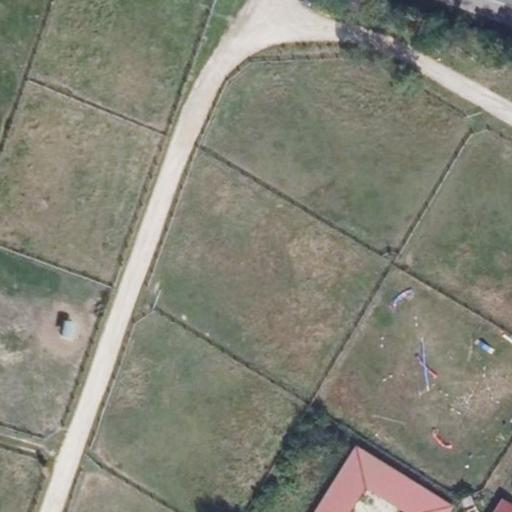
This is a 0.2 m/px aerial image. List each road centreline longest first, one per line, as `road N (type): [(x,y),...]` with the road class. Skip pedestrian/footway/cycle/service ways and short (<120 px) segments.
road 1 (track): [(49,511),(203,82),(230,50),(273,29)]
road 2 (track): [(511,121),(403,54),(273,29),(283,0)]
